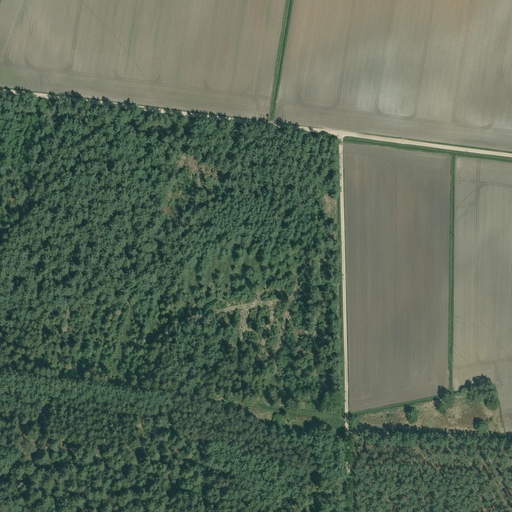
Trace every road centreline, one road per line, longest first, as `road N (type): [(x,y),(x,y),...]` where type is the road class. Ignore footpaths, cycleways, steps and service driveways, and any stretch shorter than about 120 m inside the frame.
road 1 (track): [(0,87),(511,152)]
road 2 (track): [(348,511),(340,129)]
